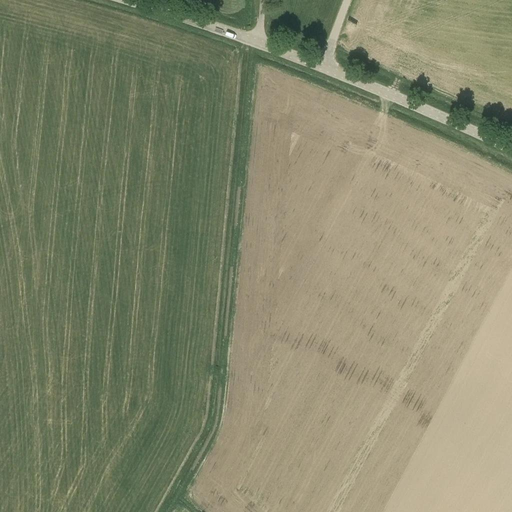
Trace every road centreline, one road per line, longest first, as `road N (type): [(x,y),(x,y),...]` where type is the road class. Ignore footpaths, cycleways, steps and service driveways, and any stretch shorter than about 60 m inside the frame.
road 1 (unclassified): [(511,149),(256,42)]
road 2 (unclassified): [(241,37),(124,0)]
